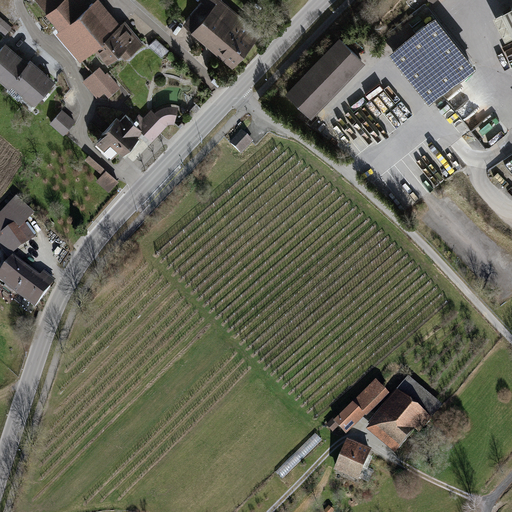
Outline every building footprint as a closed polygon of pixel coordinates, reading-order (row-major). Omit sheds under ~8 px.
[(37,0),(50,14),(48,16),(62,32),(58,35),(78,57),(92,45),(105,60),(116,50),(122,57),(140,41),(126,24),(122,27),(100,1),(87,12),(76,0),(37,0)] [(200,0),(202,2),(183,25),(233,66),(262,32),(223,0),(200,0)] [(511,8),(495,17),(511,51),(511,8)] [(11,27),(0,18),(0,28),(6,33),(11,27)] [(429,107),(475,70),(435,20),(389,56),(429,107)] [(161,55),(169,49),(159,36),(151,42),(161,55)] [(362,61),(339,38),(287,92),(311,114),(362,61)] [(27,66),(4,46),(0,50),(0,79),(9,87),(11,85),(33,104),(52,81),(30,62),(27,66)] [(99,67),(83,81),(96,97),(104,91),(108,96),(120,86),(110,73),(107,76),(99,67)] [(387,137),(407,121),(381,89),(361,106),(387,137)] [(158,110),(155,113),(167,125),(170,123),(173,122),(176,122),(178,112),(179,106),(175,105),(172,105),(169,106),(165,106),(161,108),(158,110)] [(152,140),(167,125),(155,113),(151,109),(143,117),(139,114),(136,117),(137,118),(134,121),(126,113),(121,119),(118,116),(100,133),(102,135),(93,144),(107,158),(117,149),(123,155),(140,138),(138,136),(143,132),(145,133),(152,140)] [(72,122),(60,111),(49,124),(62,135),(72,122)] [(242,130),(230,143),(241,154),(254,142),(242,130)] [(91,152),(86,157),(101,172),(105,167),(91,152)] [(97,179),(110,191),(119,182),(106,170),(97,179)] [(0,236),(23,222),(30,214),(16,200),(0,216),(0,236)] [(23,222),(0,236),(0,237),(10,253),(33,238),(23,222)] [(40,278),(14,258),(0,276),(0,281),(34,306),(53,281),(43,274),(40,278)] [(335,422),(347,434),(388,394),(376,382),(335,422)] [(436,405),(409,383),(371,430),(398,452),(436,405)] [(334,472),(359,483),(372,451),(348,440),(334,472)]
